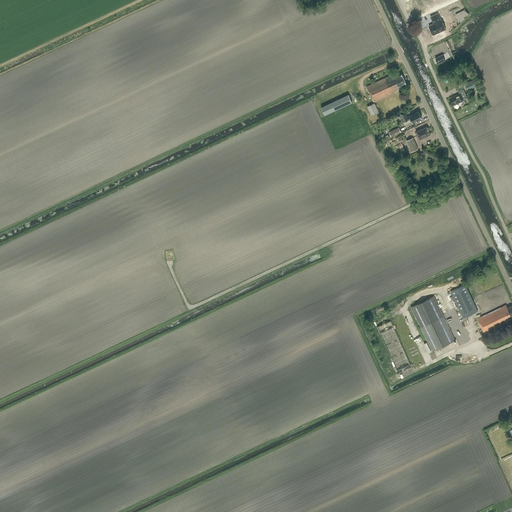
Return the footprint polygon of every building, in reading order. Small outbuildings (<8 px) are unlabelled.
[(436,4),(433,0),(414,0),(410,2),(415,14),(436,4)] [(465,11),(457,16),(459,20),(468,15),(465,11)] [(434,24),(429,26),(433,35),(446,29),(442,20),(441,21),(438,14),(431,17),(434,24)] [(443,55),(435,58),(438,64),(440,62),(441,63),(445,61),(444,61),(445,60),(443,55)] [(394,74),(367,86),(374,102),(395,92),(395,90),(399,88),(398,87),(406,83),(402,74),(396,77),(394,74)] [(465,83),(467,89),(474,87),(472,80),(465,83)] [(467,98),(463,90),(462,86),(457,88),(460,93),(450,98),(453,106),(464,101),(463,100),(467,98)] [(349,94),(321,107),(325,115),(352,102),(349,94)] [(374,103),(367,107),(371,115),(378,112),(374,103)] [(405,112),(401,114),(404,121),(411,118),(413,122),(415,122),(416,121),(422,118),(421,117),(422,117),(421,114),(420,114),(418,111),(407,117),(405,112)] [(427,127),(416,132),(420,140),(430,135),(428,131),(429,129),(428,128),(427,127)] [(397,130),(397,128),(389,132),(391,136),(401,132),(399,129),(397,130)] [(412,138),(407,141),(412,152),(417,149),(412,138)] [(466,284),(451,291),(463,317),(478,310),(466,284)] [(455,340),(434,296),(411,307),(432,351),(455,340)] [(511,305),(508,308),(506,304),(477,318),(480,325),(484,333),(511,319),(511,305)] [(394,366),(393,366),(394,367),(395,366),(398,374),(411,367),(389,321),(376,328),(394,366)]
